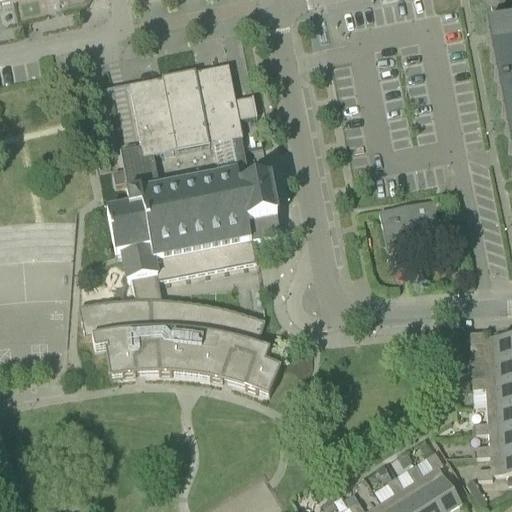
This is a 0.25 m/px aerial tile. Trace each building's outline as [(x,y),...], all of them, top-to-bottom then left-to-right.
[(0,0),(0,8),(13,6),(12,1),(11,1),(10,0),(0,0)] [(500,120),(502,122),(504,122),(507,136),(505,137),(504,139),(506,140),(507,140),(510,155),(509,155),(507,157),(510,159),(511,158),(511,163),(511,174),(511,176),(511,25),(506,27),(503,10),(504,8),(505,6),(506,5),(507,3),(507,0),(506,0),(482,0),(483,1),(483,3),(484,6),(485,7),(488,10),(491,12),(494,29),(486,31),(488,44),(487,45),(486,47),(488,48),(489,48),(492,63),(491,63),(489,65),(491,67),(493,66),(496,81),(494,81),(493,83),(495,85),(496,85),(499,100),(498,100),(497,102),(499,103),(500,103),(503,118),(502,118),(500,120)] [(252,104),(236,108),(229,72),(143,89),(143,90),(130,92),(131,96),(130,96),(141,153),(120,157),(124,177),(113,179),(115,192),(126,190),(126,186),(157,180),(153,162),(233,146),(236,165),(245,163),(241,145),(243,145),(239,127),(256,124),(252,104)] [(252,245),(280,241),(267,172),(248,176),(245,163),(236,165),(238,176),(159,191),(157,180),(126,186),(126,190),(128,199),(127,199),(130,213),(107,217),(115,260),(122,259),(128,288),(131,287),(155,282),(156,287),(158,287),(256,268),(252,245)] [(434,207),(432,208),(379,218),(387,260),(442,249),(434,207)] [(245,394),(257,398),(258,397),(269,401),(281,374),(266,368),(270,355),(255,350),(256,347),(258,348),(265,328),(254,324),(242,321),(231,317),(220,315),(208,312),(197,310),(185,309),(174,308),(162,307),(158,287),(156,287),(155,282),(131,287),(136,308),(124,308),(112,309),(101,310),(89,312),(78,314),(85,345),(91,343),(94,356),(108,354),(108,357),(106,357),(110,382),(122,380),(122,382),(136,381),(135,379),(151,378),(159,378),(159,380),(172,380),(172,378),(182,379),(191,380),(200,381),(210,383),(209,385),(223,388),(223,386),(231,388),(238,390),(245,392),(245,394)] [(484,339),(469,340),(470,350),(483,349),(484,362),(484,366),(511,364),(511,341),(484,343),(484,339)] [(452,350),(469,349),(468,341),(451,341),(452,350)] [(471,362),(471,363),(471,373),(485,372),(485,384),(486,389),(511,387),(511,364),(484,366),(484,362),(471,362)] [(471,373),(471,363),(463,364),(463,373),(471,373)] [(485,384),(472,385),(474,413),(487,412),(511,410),(511,387),(486,389),(485,384)] [(455,388),(456,399),(470,398),(469,387),(455,388)] [(488,430),(475,430),(475,441),(488,440),(488,435),(511,433),(511,410),(487,412),(488,430)] [(511,433),(488,435),(488,440),(489,452),(476,453),(477,464),(490,463),(490,458),(511,456),(511,433)] [(411,466),(405,456),(397,461),(403,471),(411,466)] [(490,475),(477,476),(478,486),(492,486),(492,481),(511,480),(511,456),(490,458),(490,463),(490,475)] [(426,464),(416,471),(423,482),(419,485),(435,511),(457,511),(462,510),(439,474),(443,471),(435,459),(426,464)] [(383,470),(376,474),(380,481),(388,477),(383,470)] [(408,511),(435,511),(419,485),(422,482),(416,471),(397,483),(403,495),(399,497),(408,511)] [(388,477),(380,481),(384,487),(391,483),(388,477)] [(403,495),(397,483),(388,489),(395,500),(380,509),(381,511),(408,511),(399,497),(403,495)] [(473,485),(465,490),(478,511),(481,511),(487,509),(473,485)] [(357,506),(354,500),(345,505),(349,511),(357,506)]
